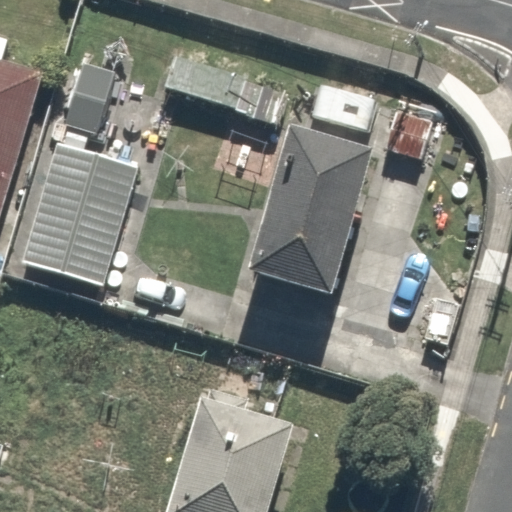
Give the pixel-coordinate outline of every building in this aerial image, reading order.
[(0,37),(0,259),(2,260),(63,56),(0,37)] [(183,53),(167,100),(264,132),(280,85),(183,53)] [(121,79),(83,70),(64,145),(102,154),(121,79)] [(321,88),(311,127),(374,144),(384,104),(321,88)] [(402,108),(384,154),(436,175),(454,129),(402,108)] [(394,165),(293,141),(258,295),(359,318),(394,165)] [(149,175),(55,153),(26,279),(119,301),(149,175)] [(260,410),(213,395),(177,511),(291,511),(311,448),(253,430),(260,410)] [(0,486),(13,487),(17,400),(0,399),(0,486)]
